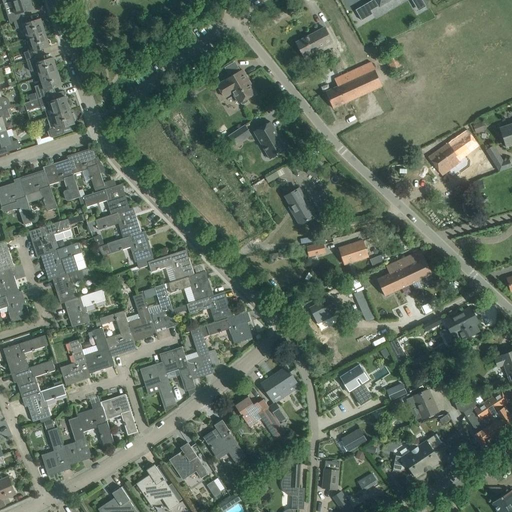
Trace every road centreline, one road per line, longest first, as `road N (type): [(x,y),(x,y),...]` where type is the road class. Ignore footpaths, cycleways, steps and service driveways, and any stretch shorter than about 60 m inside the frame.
road 1 (unclassified): [(511,310),(316,122),(244,33),(245,11),(258,0)]
road 2 (residential): [(283,333),(98,130)]
road 3 (unclassified): [(147,443),(283,333)]
road 4 (residential): [(98,130),(52,0)]
road 5 (residential): [(0,336),(42,316),(18,239)]
road 6 (residential): [(411,511),(511,445)]
